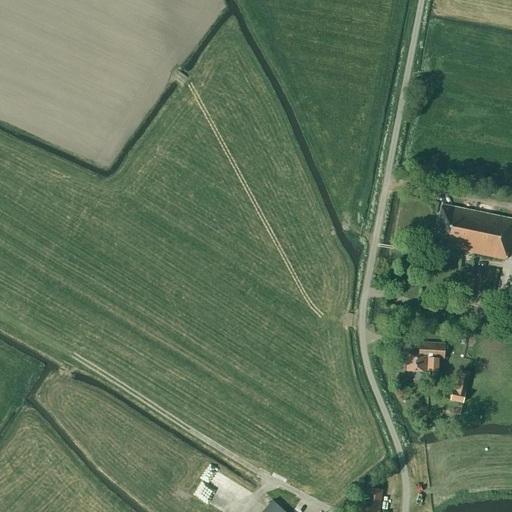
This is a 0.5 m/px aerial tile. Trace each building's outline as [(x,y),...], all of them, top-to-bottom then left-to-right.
[(509,251),(511,236),(511,219),(441,205),(433,243),(446,246),(446,248),(505,260),(507,250),(509,251)] [(443,360),(444,344),(419,342),(418,354),(407,353),(404,353),(403,355),(402,359),(404,361),(407,361),(406,371),(420,372),(429,372),(436,373),(438,359),(443,360)] [(462,403),(469,373),(460,371),(453,401),(462,403)] [(378,511),(382,489),(367,487),(364,505),(351,503),(349,511),(378,511)] [(283,511),(272,501),(262,511),(283,511)] [(396,511),(397,504),(384,503),(384,509),(388,509),(388,511),(396,511)]
